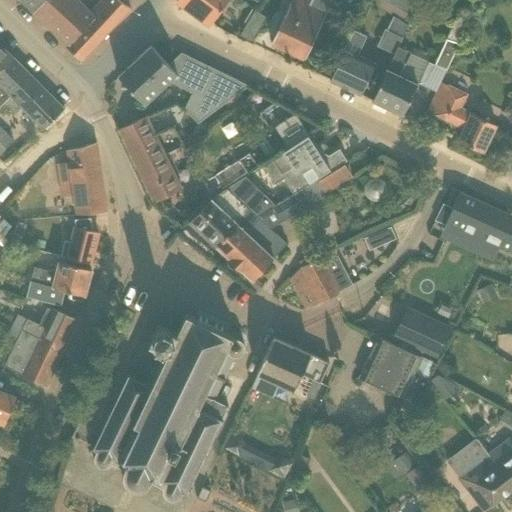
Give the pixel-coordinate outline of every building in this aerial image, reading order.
[(19,0),(35,15),(50,0),(19,0)] [(89,12),(77,0),(50,0),(35,15),(68,45),(94,17),(90,12),(89,12)] [(68,45),(67,46),(66,47),(82,61),(131,8),(119,0),(100,0),(90,12),(94,17),(68,45)] [(177,0),(210,24),(227,0),(177,0)] [(330,1),(328,0),(291,0),(271,41),(305,57),(326,13),(324,12),(330,1)] [(395,17),(409,25),(414,17),(385,0),(368,0),(368,2),(394,17),(395,17)] [(387,0),(409,10),(413,0),(387,0)] [(395,52),(398,46),(404,33),(409,25),(395,17),(394,17),(381,45),(395,52)] [(240,35),(251,42),(257,32),(246,25),(240,35)] [(330,80),(361,95),(376,63),(367,58),(371,50),(363,34),(354,29),(345,49),(330,80)] [(447,71),(459,43),(447,39),(435,65),(447,71)] [(0,44),(0,67),(12,56),(0,44)] [(195,125),(227,102),(240,92),(249,85),(248,84),(212,67),(182,52),(169,64),(151,45),(137,58),(134,61),(119,75),(120,77),(144,102),(143,102),(145,103),(166,83),(188,94),(181,111),(195,125)] [(372,100),(403,115),(404,114),(417,84),(436,93),(441,82),(447,71),(435,65),(410,54),(411,52),(398,46),(395,52),(372,100)] [(31,75),(12,56),(0,67),(0,85),(1,87),(0,88),(0,106),(4,102),(10,96),(11,96),(31,75)] [(64,109),(31,75),(11,96),(10,96),(4,102),(16,113),(22,108),(43,130),(64,109)] [(464,128),(458,140),(483,152),(496,125),(454,104),(460,91),(441,82),(436,93),(427,111),(464,128)] [(150,121),(162,115),(159,109),(153,113),(119,130),(154,202),(183,188),(150,121)] [(277,125),(290,146),(308,135),(295,113),(277,125)] [(183,143),(185,147),(202,139),(200,134),(183,143)] [(294,194),(303,188),(347,161),(340,148),(329,155),(317,148),(308,135),(290,146),(291,146),(263,164),(275,184),(284,178),(294,194)] [(76,213),(107,210),(97,143),(96,142),(67,150),(68,158),(58,160),(63,195),(73,193),(76,213)] [(326,193),(353,177),(345,164),(318,180),(326,193)] [(212,196),(232,183),(221,166),(200,179),(212,196)] [(190,221),(216,246),(250,210),(265,195),(245,176),(211,198),(190,221)] [(288,218),(312,204),(303,188),(294,194),(292,195),(281,202),(275,205),(288,218)] [(511,215),(459,192),(447,221),(448,221),(445,227),(456,233),(460,226),(511,250),(511,215)] [(257,216),(275,205),(265,195),(250,210),(257,216)] [(271,228),(288,218),(275,205),(257,216),(250,210),(216,246),(235,263),(269,226),(271,228)] [(99,232),(92,230),(91,217),(75,219),(76,226),(72,242),(65,240),(61,255),(91,263),(99,232)] [(250,278),(253,280),(287,243),(271,228),(269,226),(235,263),(250,278)] [(369,250),(385,243),(380,231),(364,238),(369,250)] [(23,235),(14,233),(11,242),(20,244),(23,235)] [(344,266),(331,273),(323,256),(303,265),(296,273),(304,290),(301,292),(308,307),(340,293),(339,291),(353,283),(344,266)] [(85,294),(91,269),(60,261),(57,272),(34,266),(31,281),(27,295),(57,304),(61,288),(85,294)] [(478,291),(484,303),(498,297),(492,284),(478,291)] [(64,350),(78,319),(47,307),(39,324),(18,314),(8,334),(18,339),(22,331),(64,350)] [(450,327),(408,308),(394,336),(437,356),(450,327)] [(146,383),(128,374),(127,375),(126,374),(125,376),(126,377),(126,378),(127,378),(122,387),(122,386),(121,387),(120,389),(120,390),(121,390),(112,410),(111,409),(110,410),(108,412),(109,413),(109,414),(100,434),(99,433),(99,434),(98,434),(97,436),(98,436),(98,437),(95,445),(94,444),(94,445),(93,445),(92,447),(93,447),(92,448),(93,448),(93,449),(96,451),(95,454),(94,455),(94,456),(94,458),(94,459),(95,461),(95,462),(96,463),(97,465),(99,466),(100,467),(101,467),(103,468),(105,468),(106,468),(108,467),(109,466),(111,465),(112,464),(113,463),(124,469),(123,472),(123,473),(123,474),(123,476),(123,477),(123,480),(124,481),(125,483),(125,484),(126,485),(127,486),(128,487),(131,489),(133,490),(136,490),(139,490),(141,490),(142,490),(145,488),(148,487),(149,485),(150,483),(151,482),(163,487),(162,488),(162,490),(162,492),(163,493),(163,495),(164,496),(165,497),(167,499),(168,500),(170,500),(172,501),(175,500),(176,500),(177,499),(178,499),(180,498),(180,497),(183,492),(186,494),(187,493),(188,493),(189,493),(190,491),(189,491),(189,490),(188,489),(192,482),(193,482),(193,481),(194,482),(195,480),(194,480),(195,479),(194,478),(203,459),(204,459),(204,458),(205,459),(206,456),(206,455),(205,454),(214,435),(215,435),(216,435),(217,433),(216,433),(217,432),(216,431),(221,422),(221,423),(222,422),(223,422),(224,420),(223,420),(223,419),(222,419),(229,406),(215,399),(224,381),(226,379),(225,378),(235,357),(237,357),(239,357),(241,356),(242,354),(244,353),(244,352),(245,351),(245,349),(245,348),(245,347),(245,346),(245,345),(244,343),(243,342),(241,340),(240,339),(239,339),(237,338),(235,339),(233,338),(233,336),(221,331),(223,326),(200,316),(198,320),(186,314),(177,334),(158,325),(149,345),(161,351),(146,383)] [(5,365),(22,373),(22,374),(47,386),(64,350),(22,331),(18,339),(5,365)] [(422,356),(377,336),(359,377),(403,397),(422,356)] [(274,337),(257,373),(293,390),(301,374),(320,382),(329,362),(274,337)] [(435,363),(423,358),(416,372),(428,378),(435,363)] [(430,384),(443,393),(451,382),(438,373),(430,384)] [(421,409),(438,397),(429,384),(412,397),(421,409)] [(0,420),(3,422),(13,396),(0,390),(0,420)] [(224,448),(239,455),(244,444),(229,437),(224,448)] [(488,454),(498,467),(511,484),(511,440),(510,437),(488,454)] [(403,475),(405,474),(416,466),(405,452),(392,461),(403,475)] [(306,471),(310,458),(299,454),(294,468),(306,471)] [(484,511),(511,490),(511,484),(498,467),(488,454),(458,477),(484,511)] [(274,460),(269,471),(284,478),(289,467),(274,460)] [(419,463),(405,474),(419,493),(433,483),(419,463)] [(211,490),(203,486),(197,497),(206,501),(211,490)] [(299,511),(296,499),(283,503),(286,511),(299,511)]
